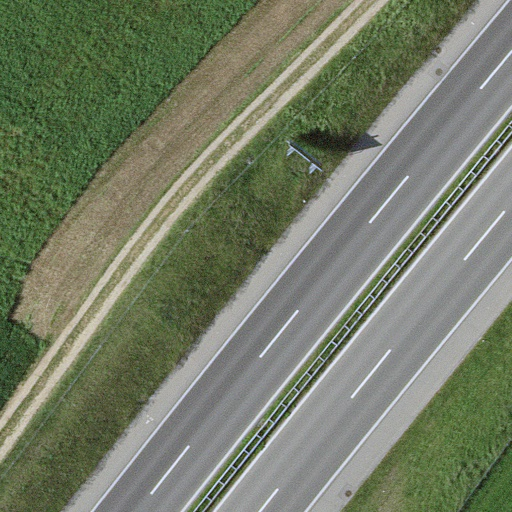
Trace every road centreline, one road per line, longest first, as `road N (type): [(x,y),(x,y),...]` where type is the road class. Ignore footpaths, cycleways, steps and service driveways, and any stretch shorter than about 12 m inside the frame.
road 1 (motorway): [(511,51),(138,511)]
road 2 (track): [(369,0),(192,178),(0,445)]
road 3 (motorway): [(261,511),(511,203)]
